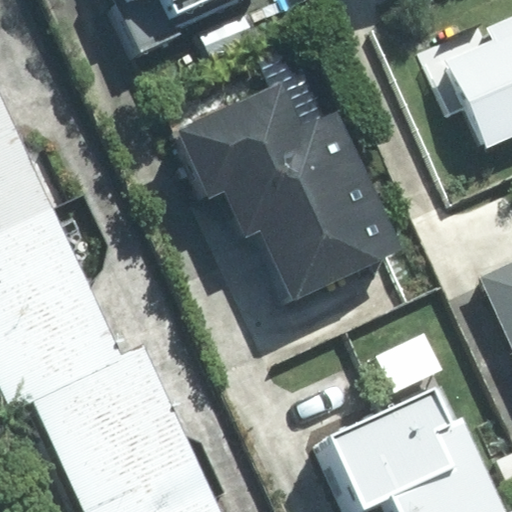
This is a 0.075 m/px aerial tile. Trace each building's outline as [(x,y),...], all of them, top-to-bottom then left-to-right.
[(233,0),(117,0),(138,43),(233,0)] [(511,145),(511,23),(419,64),(463,166),(511,145)] [(0,93),(0,385),(12,412),(124,360),(0,93)] [(271,150),(251,106),(151,151),(181,219),(196,213),(216,258),(233,251),(263,319),(375,269),(313,132),(271,150)] [(511,268),(467,288),(511,388),(511,268)] [(216,511),(150,372),(39,424),(81,511),(216,511)] [(418,451),(399,410),(289,458),(313,511),(472,511),(440,441),(418,451)]
